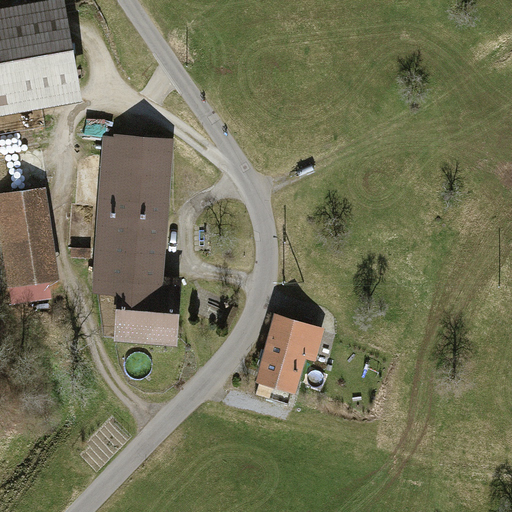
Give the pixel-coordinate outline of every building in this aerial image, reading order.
[(65,0),(0,11),(0,118),(86,103),(67,0),(65,0)] [(97,296),(121,297),(122,276),(169,278),(176,143),(105,139),(97,296)] [(48,190),(0,196),(0,221),(13,309),(54,303),(52,284),(61,283),(48,190)] [(186,279),(169,278),(122,276),(121,297),(118,345),(182,348),(186,279)] [(279,318),(260,387),(300,398),(309,364),(318,366),(327,332),(279,318)]
